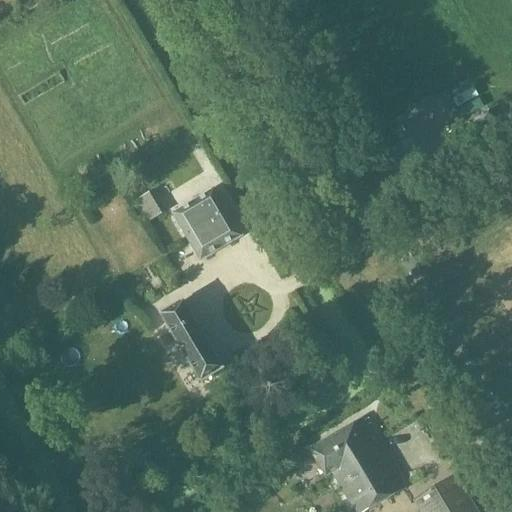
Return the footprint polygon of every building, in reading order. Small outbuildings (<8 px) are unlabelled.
[(95,179),(80,188),(87,198),(101,190),(95,179)] [(215,189),(172,214),(201,263),(244,238),(215,189)] [(141,212),(158,201),(154,194),(137,204),(141,212)] [(184,303),(163,316),(203,384),(224,371),(184,303)] [(363,420),(312,451),(328,478),(334,474),(356,511),(367,511),(405,490),(363,420)] [(478,511),(457,477),(415,503),(420,511),(478,511)]
